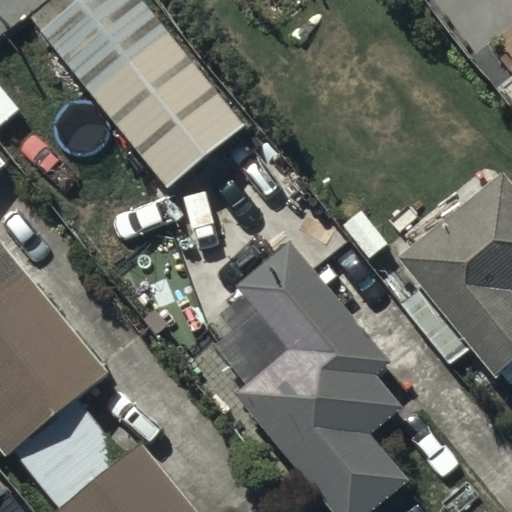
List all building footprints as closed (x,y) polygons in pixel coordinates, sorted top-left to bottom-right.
[(145,0),(47,0),(28,15),(96,101),(78,115),(114,160),(131,147),(165,191),(246,127),(145,0)] [(0,84),(0,126),(21,109),(0,84)] [(511,188),(501,174),(396,259),(495,382),(511,367),(511,188)] [(0,453),(6,461),(13,455),(58,510),(55,511),(194,511),(140,445),(124,458),(77,400),(109,373),(0,238),(0,453)] [(285,352),(232,395),(325,511),(372,511),(409,483),(370,435),(402,410),(375,376),(390,364),(291,241),(233,288),(285,352)]
